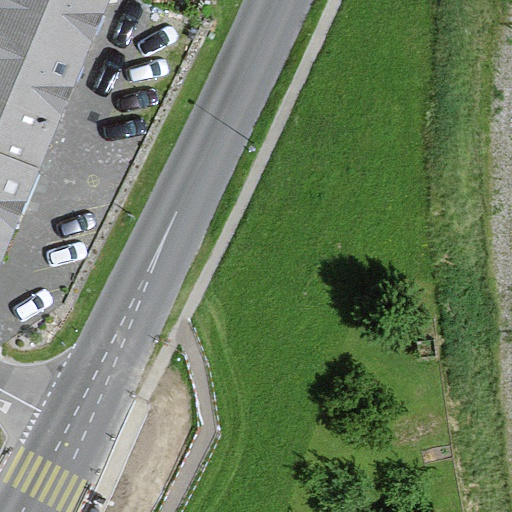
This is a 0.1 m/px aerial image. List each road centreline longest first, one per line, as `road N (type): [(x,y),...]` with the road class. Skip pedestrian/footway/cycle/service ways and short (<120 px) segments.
road 1 (motorway): [(0,371),(511,179)]
road 2 (secondary): [(276,0),(76,430)]
